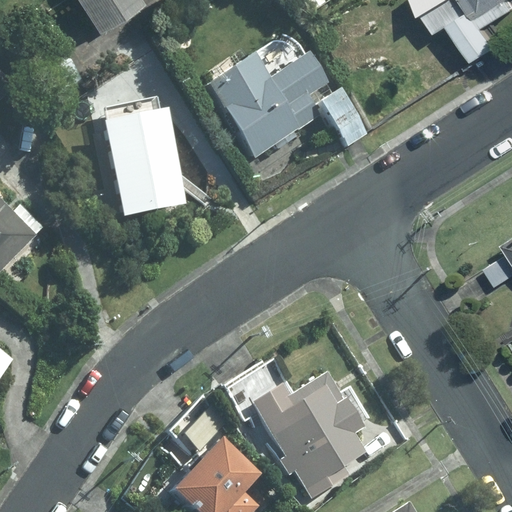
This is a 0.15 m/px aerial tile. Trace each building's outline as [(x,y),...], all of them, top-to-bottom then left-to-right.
[(98,29),(132,9),(133,8),(130,2),(129,0),(69,0),(87,28),(89,26),(93,23),(94,24),(97,30),(98,29)] [(418,0),(439,31),(451,23),(452,23),(475,59),(499,44),(488,26),(511,11),(511,3),(510,0),(418,0)] [(360,132),(307,50),(300,54),(261,80),(243,53),(197,84),(237,145),(247,159),(269,145),(272,150),(291,138),(287,133),(317,113),(339,146),(360,132)] [(111,218),(178,204),(158,106),(150,105),(149,105),(148,98),(148,95),(121,100),(121,102),(124,115),(91,122),(90,122),(99,161),(111,217),(111,218)] [(0,263),(28,235),(0,207),(0,263)] [(511,236),(506,241),(511,249),(511,252),(488,268),(498,284),(511,275),(511,236)] [(335,393),(318,366),(259,402),(269,419),(262,425),(278,450),(276,451),(276,452),(272,454),(281,469),(286,467),(295,481),(298,485),(359,447),(348,430),(349,429),(358,423),(357,423),(338,391),(337,392),(336,393),(335,393)] [(191,511),(240,511),(251,501),(252,501),(235,485),(232,483),(248,466),(249,465),(211,429),(220,419),(196,395),(193,392),(160,425),(164,430),(184,451),(183,452),(159,480),(191,511)] [(417,511),(410,500),(403,505),(390,511),(417,511)]
